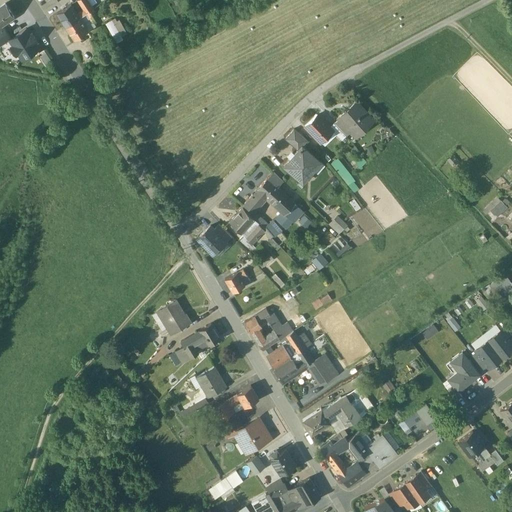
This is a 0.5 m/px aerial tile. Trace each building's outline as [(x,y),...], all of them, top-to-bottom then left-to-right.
[(43,0),(49,8),(61,0),(43,0)] [(92,0),(89,0),(84,3),(93,17),(100,12),(95,3),(92,0)] [(105,10),(99,1),(95,3),(100,12),(105,10)] [(71,12),(57,21),(65,35),(79,26),(87,21),(93,17),(84,3),(77,8),(83,17),(76,21),(71,12)] [(5,12),(0,15),(0,33),(1,35),(3,33),(14,26),(5,12)] [(93,17),(87,21),(92,30),(98,26),(93,17)] [(79,26),(65,35),(73,47),(88,39),(79,26)] [(1,35),(0,34),(0,54),(10,48),(9,48),(11,47),(3,33),(1,35)] [(11,47),(9,48),(10,48),(13,54),(11,55),(16,62),(18,61),(22,67),(39,56),(35,50),(37,49),(32,42),(30,43),(26,37),(11,47)] [(104,40),(94,45),(99,54),(109,49),(104,40)] [(122,50),(117,43),(112,46),(116,54),(122,50)] [(357,110),(340,127),(352,139),(353,140),(361,133),(363,135),(372,126),(357,110)] [(322,150),(334,139),(331,136),(318,123),(306,134),(322,150)] [(352,139),(340,127),(335,131),(347,143),(352,139)] [(342,148),(347,143),(335,131),(331,136),(334,139),(342,148)] [(308,148),(295,136),(285,147),(298,158),(302,153),(303,154),(308,148)] [(303,154),(302,153),(298,158),(285,174),(303,190),(321,170),(303,154)] [(335,170),(333,172),(349,190),(354,184),(343,172),(340,175),(335,170)] [(284,190),(274,180),(268,187),(278,196),(284,190)] [(268,187),(258,198),(266,205),(274,212),(284,201),(278,196),(268,187)] [(266,205),(258,198),(253,203),(261,211),(266,205)] [(284,201),(274,212),(285,223),(295,212),(284,201)] [(253,203),(243,215),(251,222),(254,220),(261,211),(253,203)] [(501,210),(488,222),(493,227),(496,223),(502,229),(511,220),(501,210)] [(251,222),(243,215),(230,230),(240,239),(245,233),(249,237),(257,228),(251,222)] [(263,228),(254,220),(251,222),(257,228),(260,230),(263,228)] [(298,227),(306,234),(312,227),(303,220),(298,227)] [(330,230),(339,240),(348,231),(339,222),(330,230)] [(257,228),(249,237),(256,245),(265,236),(260,230),(257,228)] [(232,244),(220,232),(214,237),(214,238),(226,250),(232,244)] [(226,250),(214,238),(214,237),(211,234),(200,244),(200,247),(210,258),(210,261),(212,263),(216,263),(218,261),(218,258),(226,250)] [(272,246),(273,245),(267,238),(264,241),(270,247),(268,249),(276,259),(280,255),(272,246)] [(484,240),(480,243),(484,249),(488,246),(484,240)] [(320,259),(312,267),(320,276),(329,268),(320,259)] [(243,277),(238,280),(241,286),(247,282),(243,277)] [(238,280),(225,287),(233,300),(245,293),(241,286),(238,280)] [(247,282),(241,286),(245,293),(251,290),(248,285),(247,282)] [(322,311),(332,308),(330,302),(320,306),(322,311)] [(488,310),(483,304),(479,308),(484,313),(488,310)] [(185,323),(176,308),(166,314),(166,313),(158,318),(158,319),(167,334),(172,341),(191,330),(186,322),(185,323)] [(274,322),(271,324),(266,317),(262,320),(267,327),(273,337),(281,332),(274,322)] [(167,334),(158,319),(153,323),(162,338),(167,334)] [(262,320),(245,331),(252,341),(258,337),(256,335),(267,327),(262,320)] [(287,331),(292,339),(302,333),(296,323),(286,329),(287,331)] [(459,332),(451,323),(447,328),(454,336),(459,332)] [(427,342),(439,336),(436,329),(423,336),(427,342)] [(287,331),(282,335),(287,342),(292,339),(287,331)] [(212,332),(182,350),(184,355),(191,366),(199,361),(198,359),(221,346),(212,332)] [(275,339),(263,346),(258,350),(263,358),(284,344),(287,342),(282,335),(281,332),(273,337),(275,339)] [(511,338),(507,332),(502,336),(511,348),(511,338)] [(511,348),(502,336),(500,334),(488,344),(502,362),(511,354),(511,348)] [(252,341),(258,350),(263,346),(258,337),(252,341)] [(287,342),(284,344),(289,351),(298,346),(292,339),(287,342)] [(304,341),(298,346),(305,355),(311,351),(304,341)] [(488,344),(476,354),(477,356),(488,370),(490,372),(502,362),(488,344)] [(289,351),(284,354),(291,365),(305,355),(298,346),(289,351)] [(283,353),(267,364),(275,376),(291,365),(284,354),(283,353)] [(184,355),(170,364),(177,374),(183,370),(183,371),(191,366),(184,355)] [(306,373),(314,368),(306,355),(291,365),(291,366),(299,378),(306,373)] [(477,356),(472,360),(483,374),(488,370),(477,356)] [(480,380),(463,358),(451,368),(458,377),(449,385),(453,391),(458,397),(480,380)] [(314,368),(306,373),(320,393),(339,380),(326,360),(314,368)] [(291,366),(275,377),(282,389),(299,378),(291,366)] [(227,394),(215,375),(198,385),(209,404),(227,394)] [(129,396),(112,379),(108,383),(125,400),(129,396)] [(381,390),(387,399),(395,394),(389,385),(381,390)] [(458,397),(453,391),(448,395),(457,406),(462,402),(458,397)] [(358,393),(351,398),(366,417),(372,412),(358,393)] [(251,394),(237,402),(241,408),(245,414),(259,406),(251,394)] [(402,396),(393,403),(399,411),(408,404),(402,396)] [(351,398),(333,410),(338,418),(347,431),(366,417),(351,398)] [(237,402),(227,407),(231,413),(241,408),(237,402)] [(408,404),(399,411),(403,416),(412,410),(408,404)] [(206,405),(192,414),(196,419),(209,411),(206,405)] [(511,406),(501,415),(506,422),(505,422),(511,430),(511,429),(511,406)] [(227,407),(215,415),(222,427),(223,428),(235,420),(231,413),(227,407)] [(426,409),(417,416),(422,423),(427,431),(436,424),(426,409)] [(333,410),(323,417),(328,425),(338,418),(333,410)] [(323,417),(322,418),(321,416),(303,427),(311,441),(331,429),(328,425),(323,417)] [(422,423),(417,416),(399,428),(405,436),(422,423)] [(347,431),(338,418),(328,425),(331,429),(337,438),(347,431)] [(235,420),(223,428),(222,427),(219,429),(224,437),(240,428),(235,420)] [(265,437),(258,426),(244,435),(235,440),(235,441),(246,460),(271,445),(266,437),(265,437)] [(240,428),(224,437),(229,444),(235,441),(235,440),(244,435),(240,428)] [(343,469),(336,460),(349,451),(359,465),(369,458),(365,453),(366,452),(360,444),(366,439),(362,434),(348,445),(346,443),(335,450),(331,447),(320,455),(339,480),(352,471),(348,466),(343,469)] [(485,451),(473,435),(459,445),(470,461),(471,460),(477,469),(484,464),(478,456),(485,451)] [(396,453),(398,450),(387,436),(384,439),(396,453)] [(366,452),(365,453),(369,458),(377,468),(380,472),(397,460),(382,441),(366,452)] [(195,452),(190,445),(184,450),(189,457),(195,452)] [(485,451),(478,456),(484,464),(490,459),(491,459),(490,459),(485,451)] [(496,454),(490,459),(491,459),(490,459),(495,466),(498,470),(504,465),(496,454)] [(272,464),(271,465),(281,481),(296,472),(286,456),(276,462),(272,464)] [(484,464),(477,469),(482,475),(495,466),(490,459),(484,464)] [(257,463),(247,470),(255,481),(264,474),(257,463)] [(352,471),(339,480),(347,491),(366,477),(358,466),(352,471)] [(377,468),(371,473),(374,477),(380,472),(377,468)] [(431,489),(422,476),(416,480),(426,493),(431,489)] [(245,489),(238,478),(220,491),(225,499),(233,493),(234,495),(245,489)] [(416,480),(416,479),(405,487),(419,506),(430,499),(426,493),(416,480)] [(405,487),(395,494),(395,495),(404,508),(407,511),(411,511),(419,506),(405,487)] [(220,491),(209,498),(215,506),(225,499),(220,491)] [(395,495),(390,499),(399,511),(404,508),(395,495)] [(270,511),(265,502),(252,509),(253,511),(270,511)] [(389,511),(385,503),(370,511),(389,511)]
